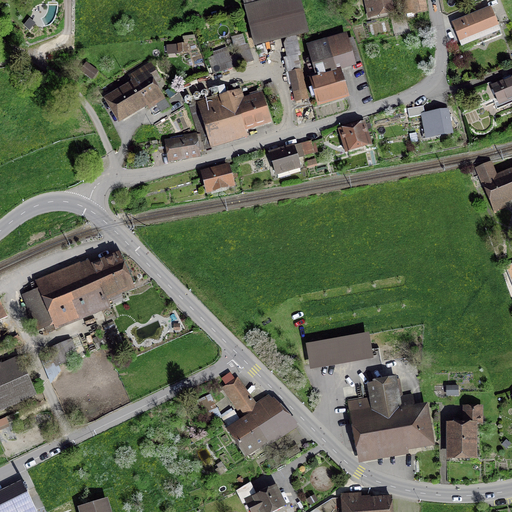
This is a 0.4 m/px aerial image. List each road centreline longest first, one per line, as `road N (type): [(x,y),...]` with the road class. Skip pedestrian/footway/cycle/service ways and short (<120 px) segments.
road 1 (unclassified): [(86,208),(108,178),(188,165),(431,87),(442,49),(432,0)]
road 2 (tertiary): [(511,489),(423,493),(359,472),(239,355)]
road 3 (residential): [(0,475),(239,355)]
road 4 (tertiary): [(239,355),(86,208)]
road 5 (unclassified): [(0,39),(79,95),(109,150)]
